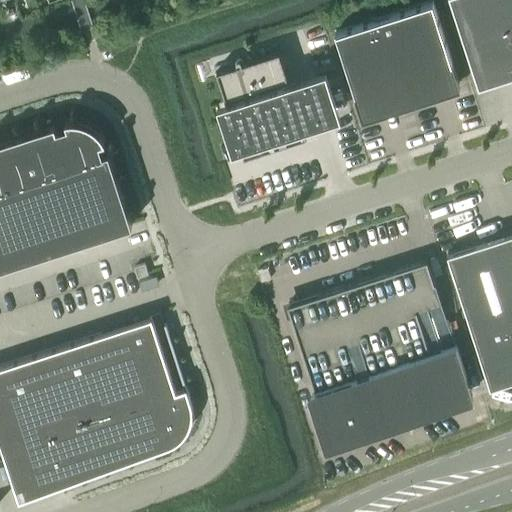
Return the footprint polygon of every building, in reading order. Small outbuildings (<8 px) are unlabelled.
[(429,0),(335,30),(363,116),(375,112),(395,103),(459,82),(432,0),(429,0)] [(511,0),(453,0),(480,83),(482,83),(481,79),(511,68),(511,0)] [(228,149),(241,145),(244,154),(306,134),(303,125),(339,113),(324,66),(288,78),(279,48),(217,68),(226,97),(213,102),(228,149)] [(0,263),(132,221),(108,148),(102,150),(99,140),(105,138),(101,131),(98,128),(93,123),(84,119),(77,117),(73,116),(66,117),(67,123),(0,144),(0,263)] [(511,372),(511,229),(448,251),(489,380),(511,372)] [(453,341),(427,257),(288,302),(316,388),(311,390),(331,447),(478,398),(458,342),(453,341)] [(134,265),(137,276),(147,273),(144,262),(134,265)] [(172,384),(152,327),(150,328),(151,329),(103,346),(97,329),(0,363),(0,444),(1,448),(5,458),(7,457),(3,447),(42,433),(60,482),(168,443),(171,442),(174,440),(177,438),(179,436),(181,434),(184,432),(185,429),(188,423),(190,420),(190,417),(191,414),(191,410),(191,407),(191,404),(190,401),(189,398),(188,394),(183,381),(175,383),(172,384)]
